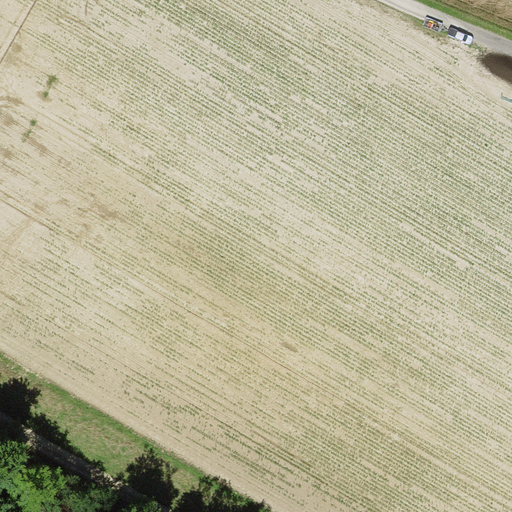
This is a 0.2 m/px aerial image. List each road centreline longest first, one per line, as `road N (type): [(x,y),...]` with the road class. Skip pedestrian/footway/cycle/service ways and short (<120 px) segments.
road 1 (track): [(0,418),(159,511)]
road 2 (track): [(391,0),(511,51)]
